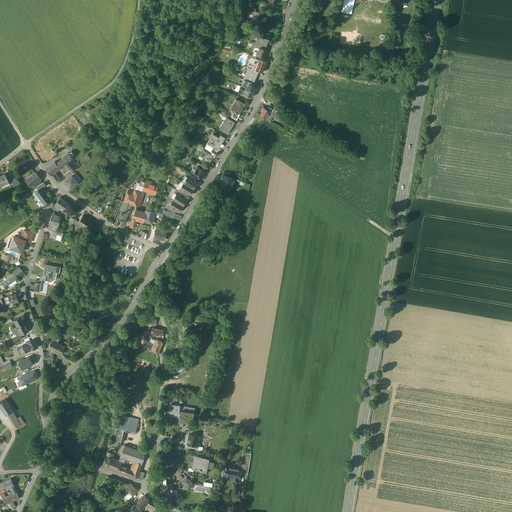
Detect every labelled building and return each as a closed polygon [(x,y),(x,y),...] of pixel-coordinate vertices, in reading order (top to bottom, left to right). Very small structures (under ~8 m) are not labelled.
[(263,12),(255,10),(253,17),(258,18),(258,19),(261,20),(263,12)] [(270,33),(260,30),(257,39),(267,42),(270,33)] [(259,47),(255,46),(254,49),(252,55),(256,56),(257,55),(265,58),(267,50),(261,47),(259,47)] [(201,66),(194,63),(190,73),(197,75),(201,66)] [(264,66),(257,63),(256,66),(255,69),(258,71),(262,72),(264,66)] [(249,67),(244,79),(247,80),(249,81),(254,82),(254,81),(258,71),(255,69),(251,68),(249,67)] [(253,84),(249,82),(246,87),(254,91),(257,86),(253,84)] [(246,87),(243,93),(251,97),(254,91),(246,87)] [(236,99),(230,109),(234,111),(239,114),(245,104),(236,99)] [(270,111),(263,107),(261,111),(262,111),(259,115),(266,119),(270,111)] [(239,114),(234,111),(231,116),(236,120),(240,114),(239,114)] [(271,112),(270,111),(266,119),(270,121),(274,114),(271,112)] [(235,123),(227,117),(219,129),(227,134),(235,123)] [(218,138),(213,134),(208,141),(214,145),(213,147),(217,150),(221,144),(225,138),(220,135),(218,138)] [(214,145),(208,141),(207,143),(204,147),(211,151),(213,147),(214,145)] [(209,154),(199,147),(195,152),(203,157),(201,160),(208,165),(213,157),(209,154)] [(71,151),(63,157),(64,158),(66,162),(68,160),(71,158),(74,155),(71,151)] [(87,155),(80,162),(83,165),(91,159),(87,155)] [(64,158),(56,164),(59,168),(65,163),(66,162),(64,158)] [(71,158),(68,160),(70,162),(75,168),(78,166),(76,164),(71,158)] [(55,162),(46,168),(50,174),(53,172),(59,168),(56,164),(55,162)] [(70,162),(67,165),(71,169),(73,170),(75,168),(70,162)] [(202,169),(197,166),(195,169),(194,169),(195,170),(193,173),(199,177),(202,178),(206,172),(202,169)] [(64,175),(67,179),(72,175),(74,174),(71,170),(64,175)] [(36,173),(26,180),(31,187),(32,186),(39,180),(41,179),(36,173)] [(9,182),(5,174),(0,176),(0,186),(0,187),(4,185),(4,184),(9,182)] [(55,175),(52,177),(56,183),(60,179),(56,174),(55,175)] [(223,174),(219,180),(224,182),(221,187),(230,191),(233,185),(233,184),(232,183),(234,180),(229,177),(223,174)] [(67,179),(65,181),(71,188),(78,182),(72,175),(67,179)] [(19,184),(16,177),(11,180),(14,187),(19,184)] [(188,177),(184,183),(193,189),(197,183),(194,181),(188,177)] [(39,180),(32,186),(34,189),(37,187),(42,184),(39,180)] [(144,186),(142,190),(154,194),(156,193),(158,187),(145,182),(144,186)] [(144,186),(137,183),(134,190),(141,193),(142,190),(144,186)] [(184,183),(180,189),(187,193),(190,195),(193,189),(184,183)] [(44,191),(42,188),(39,190),(38,191),(37,191),(34,193),(42,205),(46,202),(45,202),(49,199),(43,192),(44,191)] [(133,193),(128,191),(126,198),(125,198),(124,202),(130,204),(136,207),(141,193),(134,190),(133,193)] [(183,198),(177,194),(173,200),(182,206),(186,200),(183,198)] [(68,203),(60,198),(55,205),(60,208),(63,211),(68,203)] [(182,206),(173,200),(169,206),(176,210),(179,212),(182,206)] [(130,204),(124,202),(120,211),(122,211),(128,213),(130,207),(130,204)] [(166,211),(163,210),(163,212),(162,215),(173,219),(175,214),(174,214),(166,211)] [(128,213),(122,211),(119,220),(125,222),(128,213)] [(145,213),(135,211),(132,219),(137,220),(143,222),(146,214),(145,213)] [(155,214),(146,211),(145,213),(146,214),(143,222),(152,224),(155,214)] [(60,219),(51,216),(47,229),(52,231),(56,232),(57,232),(60,219)] [(91,222),(83,216),(78,222),(78,223),(86,229),(91,222)] [(154,238),(165,241),(167,232),(155,230),(154,238)] [(33,234),(24,231),(21,239),(26,241),(30,242),(33,234)] [(56,232),(52,231),(49,238),(56,240),(57,235),(58,232),(57,232),(56,232)] [(21,239),(14,237),(10,248),(22,252),(26,241),(21,239)] [(61,267),(45,264),(42,277),(52,279),(56,280),(57,272),(60,273),(61,267)] [(19,266),(12,271),(14,275),(15,274),(18,277),(24,273),(19,266)] [(14,275),(2,283),(6,289),(20,280),(18,277),(15,274),(14,275)] [(49,281),(42,280),(41,284),(42,284),(40,292),(46,294),(49,281)] [(16,294),(8,296),(10,303),(14,302),(14,303),(19,301),(16,294)] [(21,316),(13,320),(17,326),(24,322),(21,316)] [(17,326),(15,327),(18,332),(18,333),(20,332),(21,334),(28,331),(24,322),(17,326)] [(45,327),(41,332),(46,335),(49,330),(45,327)] [(164,331),(153,328),(151,333),(163,336),(164,331)] [(23,347),(18,350),(17,348),(16,349),(16,350),(13,351),(16,356),(25,352),(31,349),(31,350),(38,347),(34,339),(27,342),(28,343),(23,345),(23,347)] [(163,343),(155,339),(151,348),(158,352),(163,343)] [(58,343),(52,340),(47,349),(52,351),(53,352),(58,343)] [(64,347),(58,343),(53,352),(54,352),(60,355),(64,347)] [(46,352),(42,352),(43,360),(53,359),(54,352),(53,352),(52,351),(51,353),(49,352),(49,355),(46,355),(46,352)] [(4,362),(0,355),(0,353),(1,353),(0,352),(0,367),(1,367),(6,365),(11,363),(9,360),(4,362)] [(190,356),(187,364),(192,366),(196,358),(190,356)] [(29,357),(19,362),(22,370),(32,365),(33,365),(29,357)] [(22,386),(38,378),(35,370),(18,378),(22,386)] [(5,399),(0,401),(0,415),(1,418),(7,415),(13,411),(9,405),(11,403),(9,400),(7,402),(5,399)] [(179,404),(171,404),(170,413),(178,413),(179,406),(179,404)] [(179,420),(191,422),(193,413),(182,410),(181,410),(179,420)] [(13,411),(7,415),(15,428),(21,425),(13,411)] [(139,423),(123,419),(117,440),(122,442),(126,428),(137,431),(139,423)] [(198,435),(189,433),(187,443),(192,444),(196,445),(198,435)] [(142,451),(125,445),(120,456),(124,458),(134,461),(142,465),(145,457),(142,451)] [(251,453),(244,452),(242,463),(249,465),(251,453)] [(198,455),(192,453),(189,465),(198,467),(198,468),(201,468),(208,469),(208,471),(209,466),(211,460),(211,457),(210,458),(198,456),(198,455)] [(106,455),(102,465),(119,471),(120,466),(122,461),(119,460),(110,456),(106,455)] [(130,470),(129,475),(137,478),(139,471),(142,465),(134,461),(130,470)] [(249,465),(242,463),(241,468),(242,468),(241,472),(248,473),(249,465)] [(235,467),(232,466),(232,467),(226,465),(225,465),(224,465),(223,467),(226,467),(225,475),(232,477),(232,481),(237,482),(238,478),(240,478),(241,472),(242,468),(241,468),(235,467)] [(130,470),(120,466),(119,471),(129,475),(130,470)] [(160,473),(159,473),(160,484),(165,483),(166,483),(170,483),(169,480),(168,481),(168,479),(167,479),(166,479),(165,476),(165,473),(160,473)] [(186,476),(181,481),(185,485),(185,487),(190,488),(191,482),(186,476)] [(11,479),(3,482),(6,489),(8,488),(11,487),(14,486),(14,485),(11,479)] [(170,483),(166,483),(165,483),(166,493),(174,492),(172,482),(170,483)] [(138,490),(131,483),(121,493),(123,495),(127,491),(132,496),(133,496),(135,493),(138,490)] [(132,496),(127,491),(123,495),(128,500),(132,496)] [(14,493),(10,496),(12,501),(19,498),(17,492),(14,493)] [(5,497),(2,499),(5,504),(12,501),(10,496),(10,495),(5,497)] [(145,496),(135,504),(140,509),(146,504),(149,501),(145,496)] [(160,511),(162,510),(149,501),(146,504),(154,509),(152,511),(160,511)]
